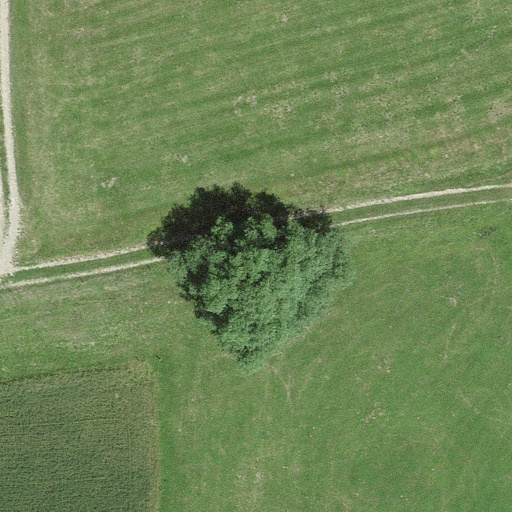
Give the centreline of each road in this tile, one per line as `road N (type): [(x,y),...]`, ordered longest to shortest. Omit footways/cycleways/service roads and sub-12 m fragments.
road 1 (track): [(0,272),(511,204)]
road 2 (track): [(0,239),(12,207),(0,40)]
